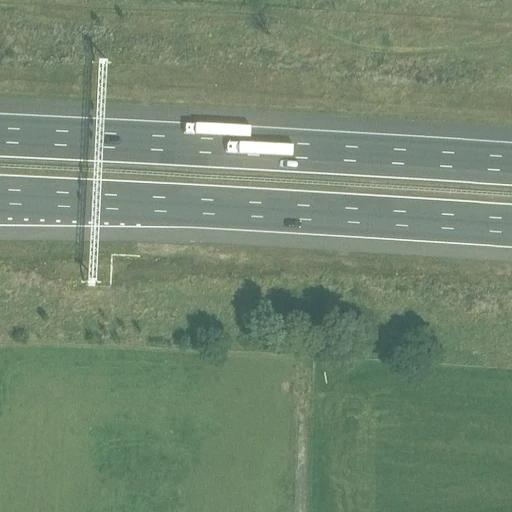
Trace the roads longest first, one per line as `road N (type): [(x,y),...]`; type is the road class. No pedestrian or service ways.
road 1 (motorway): [(511,166),(0,136)]
road 2 (motorway): [(0,197),(511,226)]
